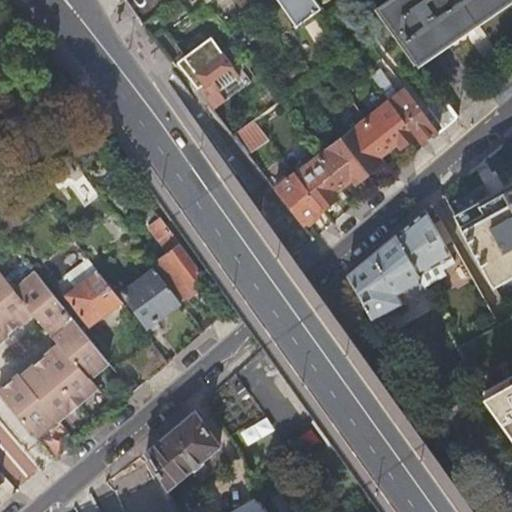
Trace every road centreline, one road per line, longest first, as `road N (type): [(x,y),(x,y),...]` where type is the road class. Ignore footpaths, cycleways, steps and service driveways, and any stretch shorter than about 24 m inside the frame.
road 1 (residential): [(34,511),(511,103)]
road 2 (secondary): [(62,0),(426,511)]
